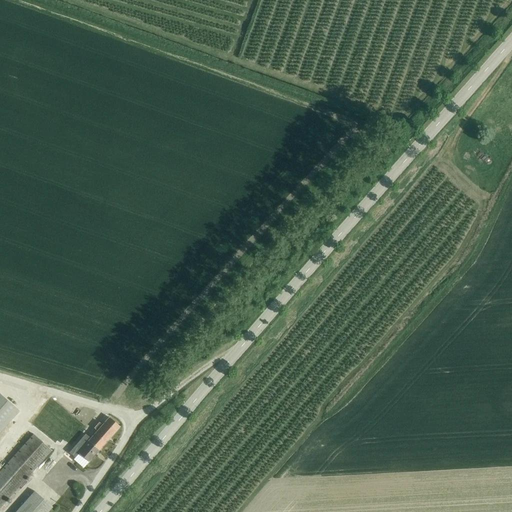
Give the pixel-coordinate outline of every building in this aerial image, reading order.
[(0,431),(19,410),(0,393),(0,431)] [(49,399),(30,424),(55,444),(60,438),(70,446),(85,428),(49,399)] [(88,441),(99,451),(120,427),(109,417),(102,425),(99,422),(94,428),(97,431),(90,438),(88,441)] [(0,507),(51,450),(34,434),(0,471),(0,507)] [(88,441),(90,438),(85,434),(69,453),(75,458),(74,460),(84,468),(99,451),(88,441)] [(35,491),(15,511),(48,511),(52,507),(35,491)]
